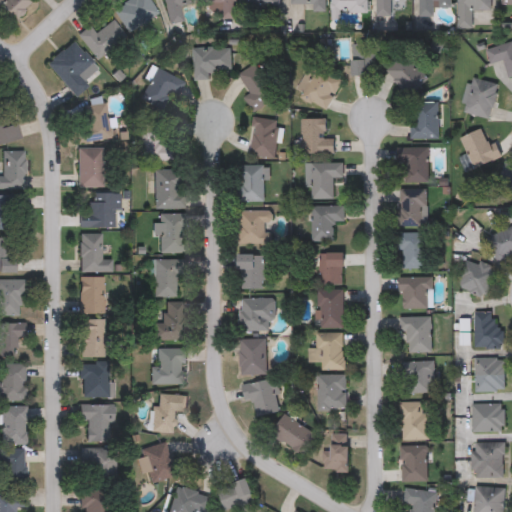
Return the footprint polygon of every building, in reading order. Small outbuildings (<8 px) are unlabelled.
[(0,0),(30,0),(32,2),(12,21),(1,10),(0,11),(0,0)] [(113,11),(128,0),(148,0),(158,13),(128,33),(113,11)] [(164,0),(195,0),(196,3),(180,7),(183,21),(170,25),(164,0)] [(204,19),(204,0),(236,0),(236,19),(204,19)] [(280,0),(280,12),(245,12),(245,0),(280,0)] [(325,0),(325,11),(303,11),(303,5),(291,5),(291,0),(325,0)] [(367,0),(367,13),(330,13),(330,0),(367,0)] [(390,0),(390,16),(376,16),(376,0),(390,0)] [(450,0),(450,7),(433,7),(433,16),(418,16),(418,0),(450,0)] [(491,0),(491,10),(472,10),(472,29),(458,29),(457,0),(491,0)] [(78,35),(89,26),(95,33),(112,20),(125,37),(97,60),(78,35)] [(46,64),(73,41),(93,63),(79,76),(87,85),(74,97),(46,64)] [(511,77),(508,78),(504,61),(491,64),(487,49),(511,42),(511,77)] [(351,44),(374,44),(374,75),(351,75),(351,44)] [(194,80),(193,49),(230,48),(231,71),(210,71),(210,79),(194,80)] [(403,53),(427,78),(409,95),(385,71),(403,53)] [(295,91),(312,63),(342,82),(325,110),(295,91)] [(250,94),(239,74),(256,64),(277,98),(253,112),(244,97),(250,94)] [(183,82),(176,97),(167,92),(155,115),(135,105),(155,68),(183,82)] [(498,85),(488,119),(461,111),(470,77),(498,85)] [(411,139),(411,102),(439,102),(439,139),(411,139)] [(75,127),(87,126),(84,105),(104,103),(109,139),(77,143),(75,127)] [(0,116),(17,116),(17,141),(0,141),(0,116)] [(277,119),(276,157),(251,157),(252,119),(277,119)] [(301,153),(301,119),(323,119),(323,139),(334,139),(334,153),(301,153)] [(137,125),(167,125),(167,161),(137,161),(137,125)] [(473,168),(460,138),(483,127),(497,158),(473,168)] [(404,182),(404,163),(396,163),(396,147),(428,147),(428,182),(404,182)] [(102,187),(77,187),(77,148),(102,148),(102,187)] [(24,189),(0,189),(0,171),(2,171),(2,151),(24,151),(24,189)] [(511,163),(511,193),(497,188),(506,161),(511,163)] [(307,199),(307,163),(343,163),(343,178),(333,178),(333,199),(307,199)] [(266,166),(266,201),(241,201),(241,166),(266,166)] [(154,209),(154,170),(184,170),(184,209),(154,209)] [(426,189),(426,226),(398,226),(398,189),(426,189)] [(113,228),(79,228),(79,216),(89,216),(89,193),(113,193),(113,228)] [(0,196),(25,197),(24,228),(0,228),(0,196)] [(311,206),(344,206),(344,221),(333,221),(333,242),(311,242),(311,206)] [(237,244),(237,211),(271,211),(271,244),(237,244)] [(184,253),(159,253),(159,236),(156,236),(156,214),(184,214),(184,253)] [(486,238),(511,226),(511,254),(496,262),(486,238)] [(400,233),(426,233),(426,269),(400,269),(400,233)] [(110,273),(79,273),(79,234),(101,234),(101,261),(110,261),(110,273)] [(13,273),(0,273),(0,238),(13,238),(13,273)] [(343,253),(343,285),(317,285),(317,268),(313,268),(313,253),(343,253)] [(263,255),(263,288),(237,288),(237,255),(263,255)] [(185,260),(185,275),(176,275),(176,298),(154,298),(154,260),(185,260)] [(494,268),(488,296),(458,289),(465,261),(494,268)] [(103,314),(79,314),(79,277),(103,277),(103,314)] [(431,309),(400,309),(400,277),(431,277),(431,309)] [(0,316),(0,281),(24,281),(24,316),(0,316)] [(343,290),(343,328),(318,328),(318,290),(343,290)] [(239,331),(239,298),(274,298),(274,331),(239,331)] [(153,323),(163,323),(163,304),(184,304),(184,341),(153,341),(153,323)] [(494,312),(494,328),(503,328),(503,348),(475,348),(475,312),(494,312)] [(431,317),(431,352),(403,352),(403,317),(431,317)] [(79,358),(79,319),(103,319),(103,358),(79,358)] [(0,323),(24,323),(24,338),(16,338),(16,357),(0,357),(0,323)] [(316,348),(316,333),(343,333),(344,370),(320,370),(320,362),(308,362),(308,349),(316,348)] [(239,339),(266,339),(266,375),(239,375),(239,339)] [(151,385),(150,370),(158,369),(158,349),(180,349),(181,384),(151,385)] [(475,391),(475,358),(505,358),(505,391),(475,391)] [(401,362),(434,362),(434,393),(401,393),(401,362)] [(0,364),(24,364),(24,401),(0,401),(0,364)] [(80,398),(80,364),(110,364),(110,398),(80,398)] [(346,408),(316,408),(316,375),(346,375),(346,408)] [(242,384),(273,380),(278,413),(255,416),(253,401),(245,402),(242,384)] [(186,395),(186,412),(173,411),(173,433),(150,432),(151,405),(157,405),(157,395),(186,395)] [(429,412),(429,439),(401,439),(401,402),(423,402),(423,412),(429,412)] [(110,405),(110,441),(80,441),(80,405),(110,405)] [(472,431),(472,405),(505,405),(505,431),(472,431)] [(25,445),(0,445),(0,407),(25,407),(25,445)] [(314,434),(301,455),(270,434),(284,414),(314,434)] [(348,434),(348,469),(324,469),(324,450),(331,450),(331,434),(348,434)] [(505,478),(472,477),(472,442),(505,442),(505,478)] [(139,450),(166,443),(174,477),(147,483),(139,450)] [(426,445),(426,481),(401,481),(401,445),(426,445)] [(79,448),(115,450),(113,484),(77,482),(79,448)] [(0,484),(0,449),(24,449),(24,484),(0,484)] [(254,500),(225,511),(216,491),(245,478),(254,500)] [(205,511),(168,511),(176,486),(210,496),(205,511)] [(410,511),(412,504),(402,503),(405,487),(437,493),(433,511),(410,511)] [(504,511),(473,511),(473,487),(504,487),(504,511)] [(107,490),(107,511),(82,511),(82,491),(107,490)] [(0,511),(0,494),(24,494),(24,508),(14,508),(14,511),(0,511)]
